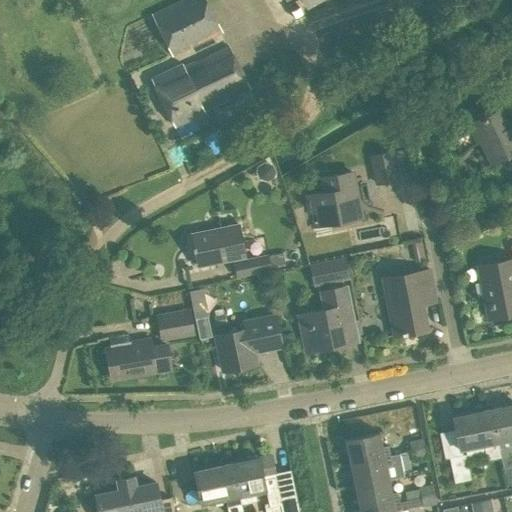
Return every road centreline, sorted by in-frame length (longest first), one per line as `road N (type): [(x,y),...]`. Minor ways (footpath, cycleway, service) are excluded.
road 1 (residential): [(44,417),(215,417),(463,373)]
road 2 (track): [(511,4),(189,181)]
road 3 (residential): [(189,181),(114,235),(93,261),(44,417)]
road 4 (residential): [(463,373),(440,247),(443,220),(456,206),(481,206)]
